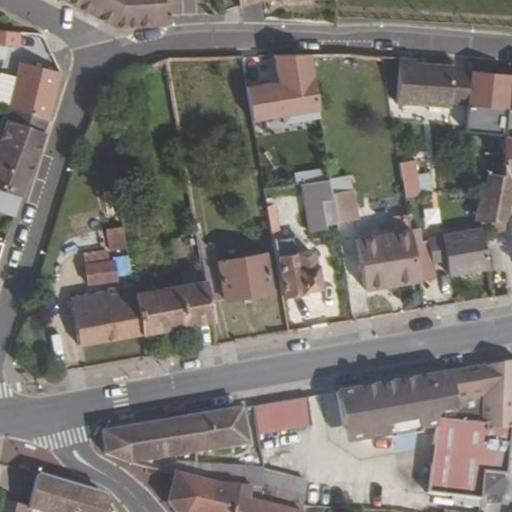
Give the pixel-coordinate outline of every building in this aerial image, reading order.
[(71,0),(109,19),(167,18),(166,0),(71,0)] [(20,29),(0,27),(0,43),(18,45),(20,29)] [(263,54),(241,54),(247,89),(268,86),(263,54)] [(413,58),(395,56),(395,65),(393,97),(392,102),(444,108),(445,102),(448,70),(448,67),(413,63),(413,58)] [(60,70),(17,60),(6,107),(47,119),(60,70)] [(395,65),(380,63),(386,97),(393,97),(395,65)] [(510,76),(466,72),(464,104),(460,133),(503,136),(498,171),(486,171),(472,221),(477,221),(500,217),(511,177),(511,65),(511,66),(510,76)] [(466,72),(448,70),(445,102),(464,104),(466,72)] [(44,131),(7,120),(0,137),(0,209),(13,214),(44,131)] [(296,172),(297,183),(326,178),(324,168),(296,172)] [(333,191),(353,186),(349,173),(330,178),(333,191)] [(404,193),(432,192),(431,174),(404,175),(404,193)] [(322,208),(303,211),(306,233),(326,229),(322,208)] [(275,212),(268,213),(274,251),(282,297),(303,293),(302,290),(318,287),(315,266),(311,267),(309,253),(283,258),(275,212)] [(393,233),(353,239),(362,290),(418,280),(411,243),(407,216),(391,219),(393,233)] [(350,217),(337,219),(341,242),(353,239),(350,217)] [(120,228),(104,231),(109,252),(124,249),(120,228)] [(442,238),(411,243),(418,280),(433,278),(431,265),(446,263),(448,275),(483,269),(479,229),(442,235),(442,238)] [(100,253),(82,255),(84,268),(102,264),(100,253)] [(263,254),(202,264),(209,303),(270,292),(263,254)] [(198,280),(132,293),(140,335),(213,322),(209,303),(202,264),(201,259),(195,259),(198,280)] [(84,268),(82,268),(85,286),(113,280),(110,263),(102,264),(84,268)] [(122,293),(72,302),(80,345),(140,335),(132,293),(131,287),(121,288),(122,293)] [(425,374),(413,432),(416,432),(436,428),(433,495),(485,499),(488,469),(509,471),(511,437),(511,359),(486,364),(425,374)] [(348,388),(339,390),(345,424),(364,441),(413,432),(425,374),(348,388)] [(304,396),(273,401),(270,431),(284,429),(309,425),(304,396)] [(240,407),(101,432),(105,456),(130,464),(131,460),(246,443),(245,435),(256,433),(270,431),(273,401),(240,407)] [(262,481),(263,475),(243,472),(230,471),(225,470),(218,468),(176,459),(174,473),(216,483),(236,486),(238,486),(261,488),(262,481)] [(297,511),(258,502),(261,488),(238,486),(236,486),(216,483),(174,473),(174,475),(167,502),(175,511),(297,511)] [(102,511),(105,498),(35,477),(28,511),(102,511)] [(305,488),(262,481),(261,488),(258,502),(297,511),(300,511),(302,506),(304,493),(305,488)]
